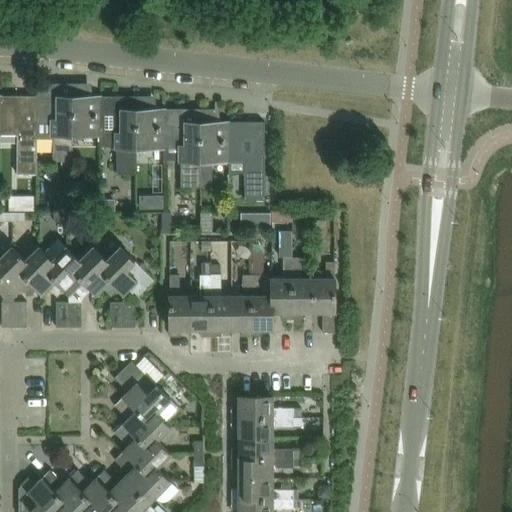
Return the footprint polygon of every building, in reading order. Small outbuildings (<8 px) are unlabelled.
[(71,140),(71,83),(35,83),(34,96),(36,143),(51,143),(51,167),(73,167),(73,140),(71,140)] [(100,140),(100,96),(84,96),(84,83),(71,83),(71,140),(73,140),(100,140)] [(36,143),(34,96),(0,96),(0,139),(16,140),(16,180),(36,180),(36,143)] [(135,148),(135,96),(100,96),(100,140),(115,140),(115,180),(135,180),(135,148)] [(164,148),(164,109),(148,109),(148,96),(135,96),(135,148),(164,148)] [(200,187),(199,109),(164,109),(164,148),(179,148),(179,188),(200,187)] [(228,160),(228,122),(212,122),(212,109),(199,109),(200,187),(212,187),(211,160),(228,160)] [(263,122),(228,122),(228,160),(244,160),(244,200),(264,199),(263,122)] [(303,201),(303,189),(282,190),(282,202),(303,201)] [(73,212),(73,204),(54,204),(54,212),(66,212),(73,212)] [(0,220),(12,221),(12,212),(0,211),(0,220)] [(24,221),(24,212),(12,212),(12,221),(24,221)] [(66,221),(66,212),(54,212),(54,221),(66,221)] [(79,221),(79,212),(73,212),(66,212),(66,221),(79,221)] [(211,232),(211,212),(199,212),(199,232),(211,232)] [(237,239),(239,222),(222,220),(220,238),(237,239)] [(16,270),(25,260),(12,247),(0,258),(0,280),(11,292),(13,294),(21,287),(29,296),(36,289),(16,270)] [(43,270),(53,260),(39,247),(25,260),(16,270),(36,289),(41,294),(48,287),(56,296),(63,289),(43,270)] [(70,270),(80,260),(66,247),(53,260),(43,270),(63,289),(68,294),(68,301),(68,326),(80,326),(80,301),(83,296),(90,289),(70,270)] [(97,270),(107,260),(93,247),(80,260),(70,270),(90,289),(95,294),(102,287),(111,296),(117,289),(97,270)] [(121,247),(107,260),(97,270),(117,289),(122,294),(129,287),(138,296),(154,281),(121,247)] [(264,251),(253,251),(253,274),(260,274),(264,274),(264,251)] [(233,266),(233,253),(213,254),(214,267),(233,266)] [(292,318),(292,257),(282,257),(282,277),(271,277),(271,294),(272,312),(281,312),(281,319),(292,318)] [(312,312),(312,277),(301,277),(301,257),(292,257),(292,318),(302,318),(302,312),(312,312)] [(334,332),(334,262),(325,262),(325,278),(312,277),(312,312),(322,312),(322,332),(334,332)] [(190,329),(190,294),(179,294),(179,274),(169,274),(169,336),(180,336),(180,329),(190,329)] [(210,336),(210,274),(201,274),(201,294),(190,294),(190,329),(200,329),(200,336),(210,336)] [(231,329),(231,294),(220,294),(220,274),(210,274),(210,336),(221,336),(221,329),(231,329)] [(251,336),(251,274),(242,274),(242,294),(231,294),(231,329),(240,329),(241,336),(251,336)] [(272,329),(272,312),(271,294),(260,294),(260,274),(253,274),(251,274),(251,336),(261,336),(261,329),(272,329)] [(0,280),(0,294),(2,296),(5,293),(7,295),(11,292),(0,280)] [(13,326),(14,301),(1,301),(1,326),(13,326)] [(26,301),(14,301),(13,326),(26,326),(26,301)] [(68,326),(68,301),(55,301),(55,326),(68,326)] [(122,326),(122,301),(109,301),(109,326),(122,326)] [(135,301),(122,301),(122,326),(135,327),(135,301)] [(170,399),(131,360),(113,377),(127,391),(122,396),(147,421),(156,412),(170,399)] [(147,421),(122,396),(114,404),(127,418),(122,423),(147,449),(156,440),(170,426),(156,412),(147,421)] [(272,407),(272,396),(237,396),(237,406),(231,406),(231,417),(292,417),(292,407),(272,407)] [(292,426),(292,417),(231,417),(231,427),(237,427),(237,437),(272,437),(272,426),(292,426)] [(147,449),(122,423),(114,432),(127,445),(122,451),(147,476),(156,467),(170,453),(156,440),(147,449)] [(272,448),(272,437),(237,437),(237,447),(231,447),(231,457),(292,457),(292,448),(272,448)] [(202,454),(202,440),(193,440),(193,454),(202,454)] [(178,489),(170,480),(156,467),(147,476),(122,451),(114,459),(127,472),(122,477),(147,503),(154,496),(156,497),(158,499),(161,499),(163,500),(166,500),(168,499),(178,489)] [(202,466),(202,454),(193,454),(193,466),(202,466)] [(292,467),(292,457),(231,457),(231,468),(237,468),(238,478),(272,478),(272,467),(292,467)] [(287,468),(288,488),(306,488),(306,468),(287,468)] [(93,503),(68,478),(63,483),(49,469),(41,477),(66,503),(57,511),(83,511),(84,511),(93,503)] [(120,503),(95,477),(90,482),(76,469),(68,478),(93,503),(84,511),(110,511),(111,511),(120,503)] [(137,511),(147,503),(122,477),(117,482),(104,469),(95,477),(120,503),(111,511),(137,511)] [(66,503),(41,477),(34,484),(28,478),(18,488),(17,511),(56,511),(57,511),(66,503)] [(272,489),(272,478),(238,478),(238,488),(231,488),(231,498),(293,498),(292,489),(272,489)] [(292,508),(293,498),(231,498),(231,509),(238,509),(237,511),(272,511),(272,508),(292,508)]
